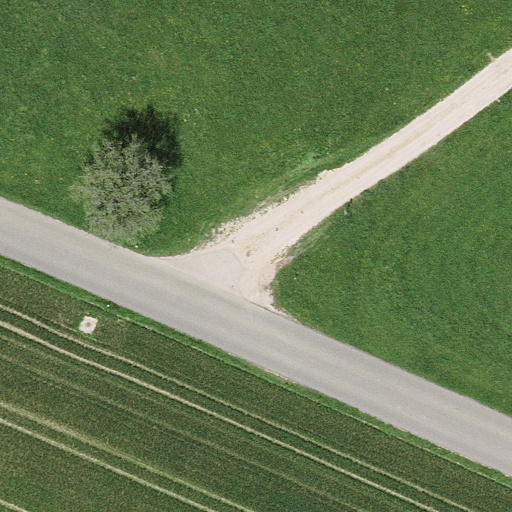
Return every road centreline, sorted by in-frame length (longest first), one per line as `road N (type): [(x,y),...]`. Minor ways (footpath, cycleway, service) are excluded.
road 1 (tertiary): [(0,236),(511,454)]
road 2 (track): [(188,314),(243,257),(511,74)]
